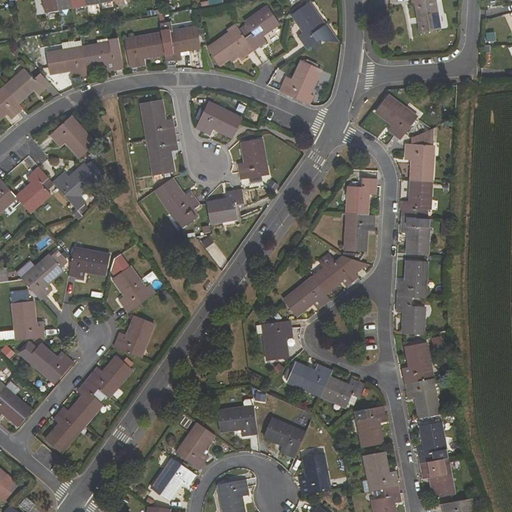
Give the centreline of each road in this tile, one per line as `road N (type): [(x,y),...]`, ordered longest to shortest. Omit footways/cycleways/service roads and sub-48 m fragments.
road 1 (residential): [(334,127),(75,500)]
road 2 (residential): [(415,511),(390,376),(384,282),(391,181),(372,147),(334,127)]
road 3 (residential): [(177,78),(111,86),(70,101),(0,149)]
road 4 (residential): [(347,79),(453,72),(468,58),(471,0)]
road 5 (residential): [(334,127),(226,82),(177,78)]
road 6 (residential): [(92,334),(90,357),(13,447)]
road 7 (residential): [(197,511),(212,471),(233,463),(251,461),(279,492)]
